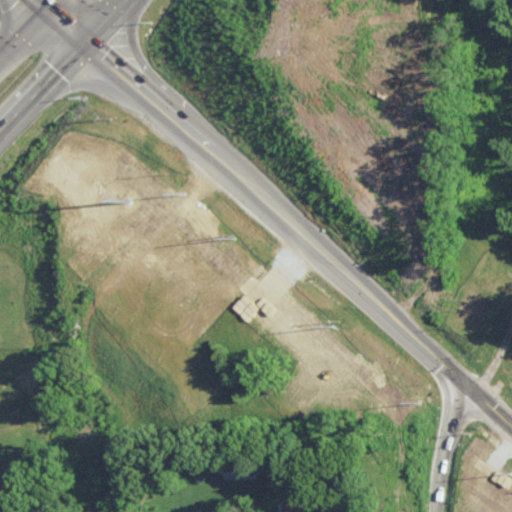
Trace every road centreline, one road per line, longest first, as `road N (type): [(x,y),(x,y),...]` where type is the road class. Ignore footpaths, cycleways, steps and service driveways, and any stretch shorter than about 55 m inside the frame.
road 1 (primary): [(130,124),(175,140),(441,373),(461,412)]
road 2 (primary): [(492,375),(451,359),(183,124),(164,92)]
road 3 (motorway): [(0,194),(74,130),(113,120)]
